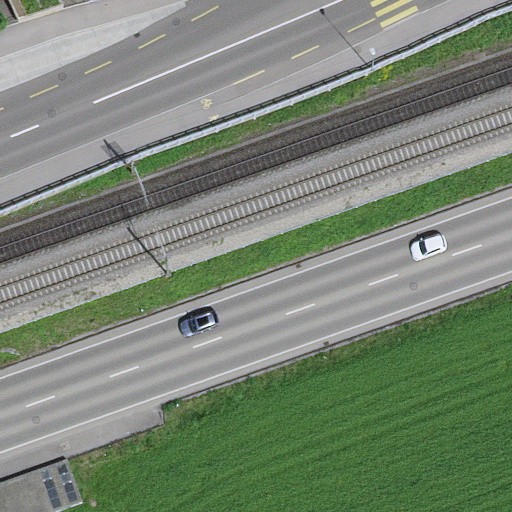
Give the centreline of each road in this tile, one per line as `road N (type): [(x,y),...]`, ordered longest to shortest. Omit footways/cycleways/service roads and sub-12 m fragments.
road 1 (primary): [(511,237),(0,417)]
road 2 (tertiary): [(0,138),(315,0)]
